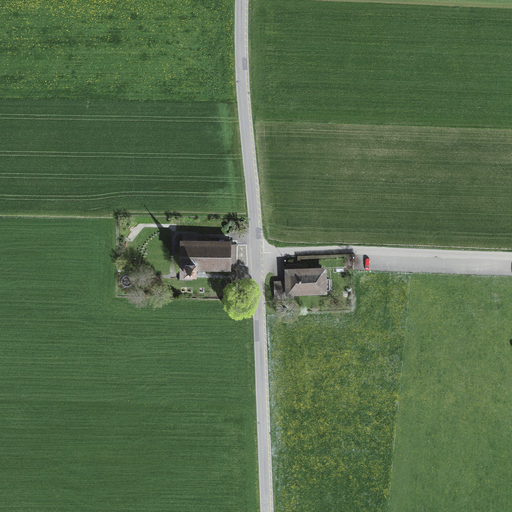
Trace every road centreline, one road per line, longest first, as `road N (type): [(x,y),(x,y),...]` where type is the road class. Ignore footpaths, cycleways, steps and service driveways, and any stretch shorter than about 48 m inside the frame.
road 1 (unclassified): [(256,252),(267,511)]
road 2 (unclassified): [(256,252),(511,257)]
road 3 (unclassified): [(241,0),(256,252)]
